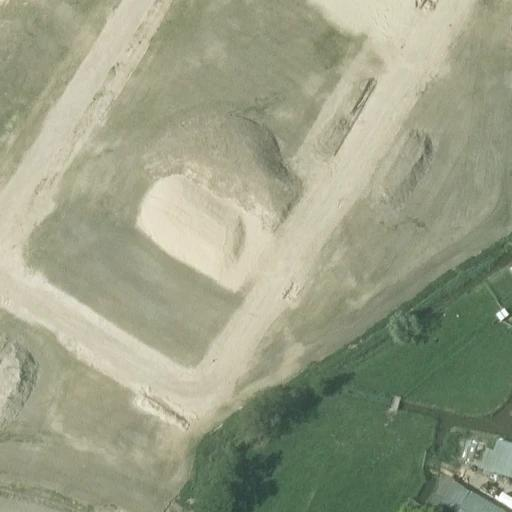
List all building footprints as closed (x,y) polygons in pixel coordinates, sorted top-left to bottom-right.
[(197,0),(222,15),(215,25),(235,38),(242,28),(234,23),(248,0),(197,0)] [(511,8),(499,0),(486,0),(477,15),(511,37),(511,8)] [(511,37),(477,15),(463,37),(491,54),(484,64),(505,77),(511,67),(503,62),(511,48),(511,37)] [(172,32),(159,53),(199,78),(212,57),(220,62),(227,52),(206,39),(200,49),(172,32)] [(159,53),(146,74),(173,92),(167,102),(187,115),(193,105),(186,100),(199,78),(159,53)] [(449,75),(435,96),(475,121),(488,100),(496,105),(503,95),(482,82),(476,92),(449,75)] [(435,96),(421,117),(449,135),(443,145),(463,158),(469,147),(462,143),(476,122),(475,121),(435,96)] [(126,103),(110,127),(138,144),(131,154),(152,167),(158,157),(150,152),(165,128),(126,103)] [(270,154),(256,175),(296,200),(310,179),(282,162),(289,152),(269,139),(262,149),(270,154)] [(413,150),(400,171),(440,196),(453,175),(461,180),(467,170),(447,157),(440,167),(413,150)] [(400,171),(386,192),(414,210),(407,220),(427,233),(434,222),(426,217),(440,196),(400,171)] [(296,200),(256,175),(243,196),(235,191),(229,201),(249,214),(256,204),(283,222),(296,200)] [(361,214),(347,236),(387,261),(400,240),(408,245),(415,234),(394,222),(388,232),(361,214)] [(347,236),(334,257),(361,274),(355,284),(375,297),(381,287),(374,282),(387,261),(347,236)] [(149,243),(145,250),(155,256),(159,250),(149,243)] [(168,255),(163,261),(173,268),(178,261),(168,255)] [(178,261),(173,268),(184,274),(188,268),(178,261)] [(121,270),(98,306),(116,318),(139,281),(121,270)] [(204,278),(200,285),(210,291),(214,284),(204,278)] [(139,281),(116,318),(135,329),(158,293),(139,281)] [(308,281),(293,305),(333,330),(348,306),(356,311),(362,301),(342,288),(336,298),(308,281)] [(214,284),(210,291),(220,297),(224,291),(214,284)] [(158,293),(135,329),(153,341),(176,304),(158,293)] [(176,304),(153,341),(171,352),(194,316),(176,304)] [(503,313),(496,318),(500,324),(508,319),(503,313)] [(194,316),(171,352),(189,364),(212,327),(194,316)] [(0,317),(0,383),(4,386),(17,366),(6,360),(24,332),(0,317)] [(29,369),(16,390),(26,396),(31,388),(52,402),(78,362),(57,348),(39,376),(29,369)] [(78,362),(52,402),(74,415),(69,423),(79,429),(92,409),(82,403),(99,375),(78,362)] [(108,419),(95,439),(105,446),(110,438),(131,451),(156,411),(135,398),(118,425),(108,419)] [(131,451),(131,452),(152,465),(147,472),(158,479),(170,459),(160,452),(178,424),(157,411),(156,411),(131,451)] [(511,448),(497,444),(493,455),(486,452),(479,473),(511,483),(511,448)] [(438,501),(431,511),(494,511),(454,488),(444,504),(438,501)]
